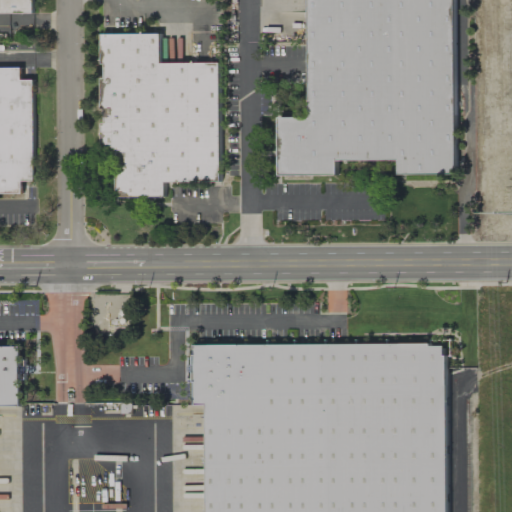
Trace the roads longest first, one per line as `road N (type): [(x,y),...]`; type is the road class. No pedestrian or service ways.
road 1 (tertiary): [(0,264),(511,263)]
road 2 (residential): [(71,0),(74,264)]
